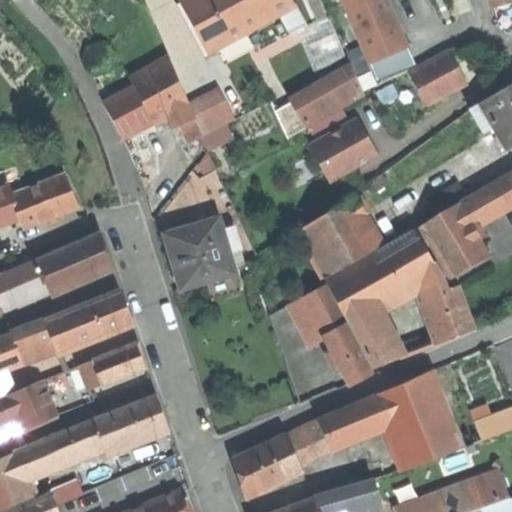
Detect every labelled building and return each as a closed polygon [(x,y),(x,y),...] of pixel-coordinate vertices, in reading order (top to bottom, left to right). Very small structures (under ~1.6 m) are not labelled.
[(189,0),(186,2),(212,50),(218,47),(256,26),(294,6),(290,0),(189,0)] [(342,0),(371,65),(410,48),(401,27),(389,0),(342,0)] [(511,0),(493,0),(501,26),(511,22),(511,0)] [(333,18),(302,31),(318,70),(349,57),(333,18)] [(266,44),(256,26),(218,47),(227,64),(266,44)] [(411,75),(427,105),(468,83),(460,69),(452,53),(411,75)] [(133,82),(137,89),(153,121),(174,109),(188,102),(170,61),(133,82)] [(294,100),(309,126),(364,95),(352,67),(294,100)] [(511,86),(471,110),(484,133),(495,126),(509,150),(511,148),(511,86)] [(114,121),(123,137),(153,121),(137,89),(106,106),(114,121)] [(192,105),(206,133),(234,120),(221,92),(192,105)] [(196,119),(188,102),(174,109),(181,126),(196,119)] [(357,120),(352,123),(362,140),(367,137),(357,120)] [(311,145),(331,181),(377,155),(372,146),(367,137),(362,140),(352,123),(311,145)] [(127,143),(137,168),(154,161),(144,137),(127,143)] [(511,173),(467,198),(458,203),(460,205),(471,225),(483,222),(511,204),(511,173)] [(20,218),(24,228),(79,207),(74,193),(66,175),(12,196),(20,218)] [(429,198),(438,214),(458,203),(467,198),(459,182),(429,198)] [(0,226),(20,218),(12,196),(8,187),(0,190),(0,226)] [(298,232),(325,279),(385,244),(381,237),(378,239),(356,200),(298,232)] [(493,264),(471,225),(460,205),(419,229),(441,269),(452,287),(476,274),(493,264)] [(218,210),(164,226),(172,253),(180,280),(206,272),(234,264),(228,242),(223,227),(218,210)] [(234,223),(223,227),(228,242),(239,239),(234,223)] [(438,271),(441,269),(419,229),(326,282),(349,322),(366,313),(379,305),(381,310),(393,303),(401,298),(399,293),(419,282),(438,271)] [(37,260),(50,293),(114,266),(107,249),(101,234),(37,260)] [(19,306),(50,293),(37,260),(5,273),(19,306)] [(240,282),(234,264),(206,272),(211,290),(240,282)] [(444,281),(438,271),(419,282),(422,289),(444,281)] [(0,302),(4,312),(19,306),(5,273),(0,275),(0,302)] [(448,291),(444,281),(422,289),(442,342),(474,329),(459,287),(448,291)] [(327,286),(290,306),(311,344),(327,336),(347,325),(327,286)] [(120,289),(45,319),(52,337),(58,351),(133,322),(127,306),(120,289)] [(383,345),(366,313),(349,322),(366,354),(383,345)] [(45,319),(12,332),(20,352),(37,346),(36,343),(52,337),(45,319)] [(373,374),(347,325),(327,336),(335,351),(333,352),(350,385),(362,379),(373,374)] [(12,332),(0,336),(0,361),(20,354),(20,352),(12,332)] [(58,351),(52,337),(36,343),(37,346),(20,352),(20,354),(25,364),(58,351)] [(93,361),(102,385),(113,381),(123,377),(146,368),(141,354),(137,344),(93,361)] [(392,362),(383,345),(366,354),(374,369),(392,362)] [(92,389),(102,385),(93,361),(82,365),(92,389)] [(71,370),(43,381),(51,400),(80,393),(71,370)] [(426,373),(380,394),(391,420),(410,468),(457,451),(426,373)] [(126,384),(123,377),(113,381),(115,387),(126,384)] [(305,379),(293,383),(300,404),(312,400),(305,379)] [(0,399),(0,400),(15,435),(58,417),(51,400),(43,381),(0,399)] [(329,445),(391,420),(380,394),(319,419),(329,445)] [(156,398),(95,420),(104,445),(106,451),(167,428),(161,411),(156,398)] [(511,410),(476,424),(482,441),(511,430),(511,410)] [(95,420),(81,425),(90,450),(104,445),(95,420)] [(81,425),(49,437),(58,462),(90,450),(81,425)] [(242,478),(250,498),(303,475),(286,436),(233,459),(242,478)] [(17,451),(18,453),(24,467),(58,462),(49,437),(17,451)] [(0,460),(0,511),(36,496),(24,467),(18,453),(0,460)] [(499,471),(467,483),(477,510),(478,511),(510,500),(499,471)] [(316,495),(317,499),(321,511),(346,511),(379,500),(373,479),(316,495)] [(471,511),(477,510),(467,483),(422,500),(426,511),(471,511)] [(189,511),(188,509),(181,491),(130,511),(189,511)] [(4,511),(58,511),(56,508),(51,494),(4,511)] [(321,511),(317,499),(280,511),(321,511)] [(511,511),(511,499),(510,500),(478,511),(477,511),(511,511)] [(398,511),(426,511),(422,500),(397,509),(398,511)]
